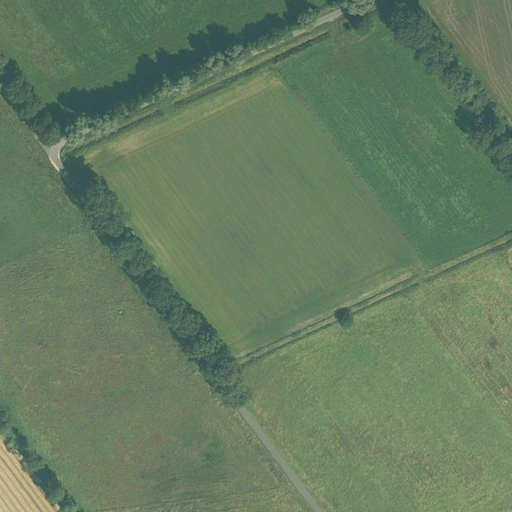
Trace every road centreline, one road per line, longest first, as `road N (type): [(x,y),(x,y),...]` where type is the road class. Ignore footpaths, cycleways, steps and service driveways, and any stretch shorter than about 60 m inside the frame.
road 1 (unclassified): [(47,149),(316,511)]
road 2 (unclassified): [(47,149),(368,0)]
